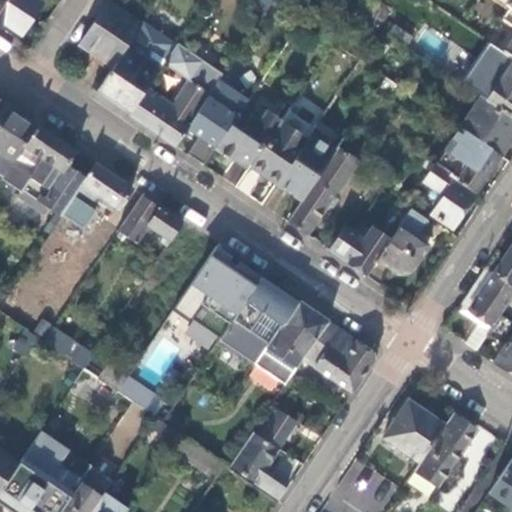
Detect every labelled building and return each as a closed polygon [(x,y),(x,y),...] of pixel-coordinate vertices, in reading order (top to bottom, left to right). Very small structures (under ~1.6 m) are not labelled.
[(34,19),(31,16),(42,0),(41,0),(0,0),(0,25),(0,26),(4,22),(23,35),(34,19)] [(143,23),(110,0),(80,45),(113,66),(143,23)] [(146,89),(206,0),(158,0),(143,23),(113,66),(96,91),(129,114),(146,89)] [(271,0),(265,8),(237,49),(260,66),(278,40),(267,33),(272,26),(289,38),(301,20),(271,0)] [(271,0),(270,0),(253,0),(265,8),(271,0)] [(389,9),(376,0),(375,0),(363,18),(377,27),(389,9)] [(511,8),(510,7),(503,18),(511,25),(511,37),(503,51),(511,57),(511,8)] [(388,35),(406,47),(412,38),(394,26),(388,35)] [(486,100),(511,117),(511,63),(486,100)] [(188,81),(208,94),(217,80),(202,71),(193,73),(188,81)] [(170,105),(146,89),(129,114),(174,144),(208,94),(188,81),(170,105)] [(499,155),(511,136),(511,117),(486,100),(480,96),(459,127),(499,155)] [(0,109),(0,174),(3,176),(38,124),(5,102),(0,109)] [(232,121),(214,147),(234,161),(238,155),(251,165),(282,120),(267,110),(259,121),(241,108),(232,121)] [(250,166),(276,183),(310,133),(313,128),(288,111),(282,120),(251,165),(250,166)] [(191,156),(203,164),(214,147),(232,121),(220,113),(191,156)] [(1,178),(20,191),(17,195),(42,212),(46,207),(60,216),(63,213),(87,177),(68,164),(77,151),(38,124),(3,176),(1,178)] [(475,191),(499,155),(459,127),(434,163),(475,191)] [(334,150),(310,133),(276,183),(300,199),(334,150)] [(286,220),(307,234),(358,160),(337,146),(334,150),(300,199),(286,220)] [(450,228),(475,191),(434,163),(422,182),(442,196),(430,214),(450,228)] [(132,188),(96,164),(87,177),(63,213),(84,227),(100,203),(108,208),(111,204),(118,209),(132,188)] [(170,240),(182,222),(141,194),(116,230),(119,231),(116,235),(123,240),(125,236),(136,242),(148,225),(170,240)] [(389,240),(376,258),(394,270),(398,271),(402,271),(406,270),(410,267),(412,264),(427,245),(413,235),(425,219),(410,209),(389,240)] [(328,248),(366,274),(376,258),(389,240),(372,227),(369,231),(363,227),(358,234),(344,225),(328,248)] [(511,243),(493,272),(511,284),(511,243)] [(227,306),(252,269),(217,245),(191,282),(227,306)] [(485,267),(457,309),(465,314),(493,272),(485,267)] [(469,345),(476,349),(511,294),(511,284),(493,272),(465,314),(478,324),(469,338),(472,341),(469,345)] [(261,275),(219,338),(254,362),(268,340),(250,328),(261,312),(280,324),(299,301),(261,275)] [(328,321),(299,301),(280,324),(268,340),(254,362),(285,383),(302,358),(328,321)] [(185,331),(190,318),(172,311),(167,323),(185,331)] [(319,370),(351,392),(373,360),(372,351),(328,321),(302,358),(314,366),(311,370),(316,374),(319,370)] [(42,341),(83,369),(93,354),(52,326),(42,341)] [(25,330),(12,349),(22,356),(36,337),(25,330)] [(511,332),(493,361),(511,373),(511,332)] [(127,377),(109,365),(100,379),(108,384),(117,391),(127,377)] [(162,401),(127,377),(117,391),(133,401),(152,415),(162,401)] [(418,462),(443,426),(406,400),(381,437),(418,462)] [(153,415),(152,415),(133,401),(121,417),(117,424),(138,438),(143,430),(153,415)] [(253,430),(278,447),(294,424),(293,418),(271,404),(253,430)] [(162,421),(179,432),(188,418),(172,407),(162,421)] [(476,431),(451,414),(443,426),(418,462),(412,470),(437,488),(476,431)] [(167,448),(179,432),(162,421),(153,415),(143,430),(145,431),(167,448)] [(228,466),(278,501),(286,489),(265,476),(263,479),(259,475),(278,447),(253,430),(228,466)] [(40,431),(27,449),(19,462),(0,490),(0,505),(10,511),(58,511),(81,480),(90,465),(40,431)] [(179,432),(167,448),(213,480),(224,464),(210,454),(179,432)] [(0,490),(19,462),(0,449),(0,490)] [(511,456),(473,511),(485,511),(495,498),(511,508),(511,456)] [(81,480),(58,511),(90,511),(91,510),(101,495),(81,480)] [(94,511),(124,511),(127,508),(103,492),(101,495),(91,510),(94,511)]
